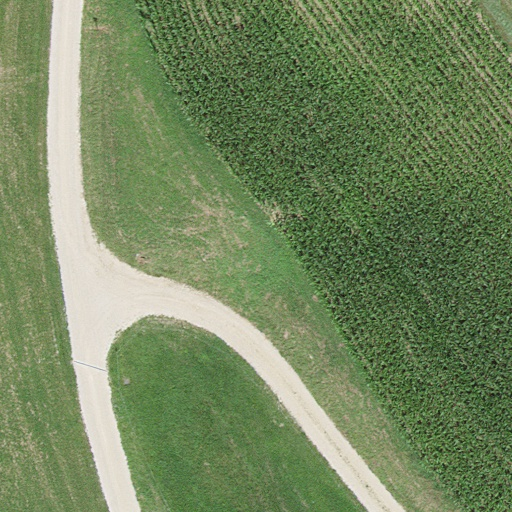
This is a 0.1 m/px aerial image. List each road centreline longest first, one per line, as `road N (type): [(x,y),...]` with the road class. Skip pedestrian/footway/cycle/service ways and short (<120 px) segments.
road 1 (residential): [(128,511),(80,357),(79,286),(201,313),(294,383),(381,511)]
road 2 (track): [(79,286),(64,145),(73,0)]
